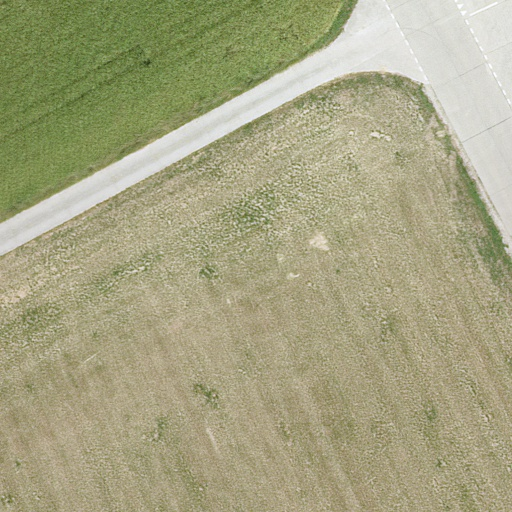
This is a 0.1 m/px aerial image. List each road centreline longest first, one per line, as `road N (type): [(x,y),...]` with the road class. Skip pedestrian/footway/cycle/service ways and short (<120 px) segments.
road 1 (track): [(434,38),(0,266)]
road 2 (residential): [(413,0),(511,186)]
